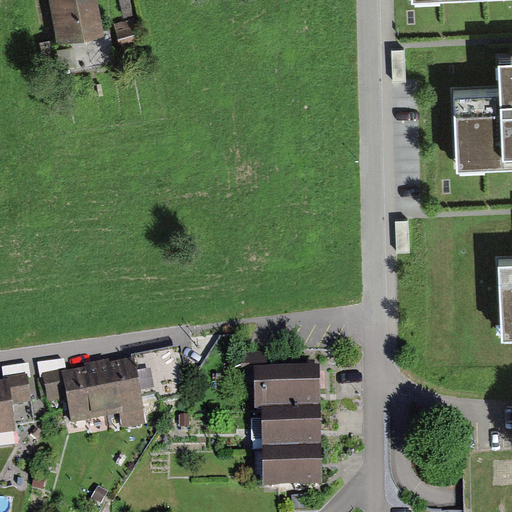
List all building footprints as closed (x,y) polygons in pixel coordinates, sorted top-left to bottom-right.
[(93,0),(53,0),(67,68),(117,58),(110,24),(99,26),(93,0)] [(511,57),(499,58),(500,91),(452,93),(454,164),(511,161),(511,57)] [(511,259),(498,260),(501,332),(511,331),(511,259)] [(188,384),(180,345),(132,355),(133,358),(112,362),(111,358),(98,360),(109,415),(119,413),(122,426),(146,421),(141,396),(158,392),(160,400),(181,396),(179,385),(188,384)] [(261,406),(263,487),(325,485),(321,363),(269,365),(269,350),(240,351),(241,375),(252,375),(253,406),(261,406)] [(41,377),(44,377),(43,373),(66,368),(64,358),(38,362),(41,377)] [(66,368),(43,373),(44,377),(48,401),(67,398),(72,422),(109,415),(98,360),(85,363),(86,366),(68,370),(67,368),(66,368)] [(2,366),(4,379),(7,378),(7,376),(27,373),(28,378),(31,378),(29,363),(2,366)] [(0,433),(16,432),(13,404),(32,400),(28,378),(27,373),(7,376),(7,378),(4,379),(0,379),(0,433)] [(189,414),(180,414),(180,426),(189,426),(189,414)]
